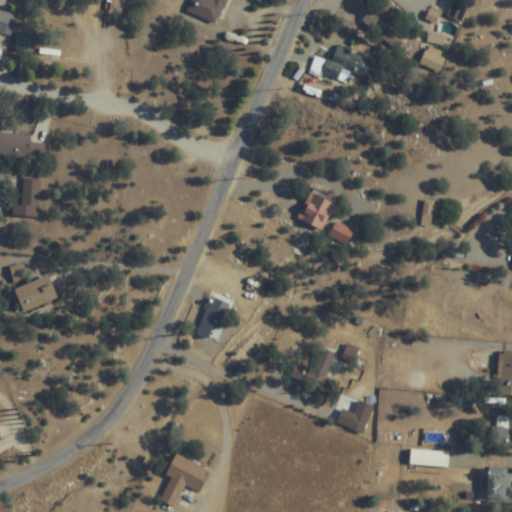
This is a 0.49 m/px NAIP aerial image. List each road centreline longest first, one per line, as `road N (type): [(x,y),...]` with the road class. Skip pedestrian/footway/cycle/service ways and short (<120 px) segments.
road 1 (residential): [(302,0),(187,282),(119,411),(70,458),(0,492)]
road 2 (residential): [(236,162),(185,145),(149,115),(0,90)]
